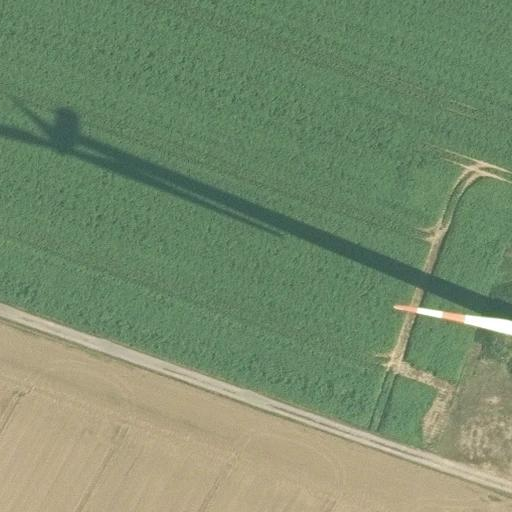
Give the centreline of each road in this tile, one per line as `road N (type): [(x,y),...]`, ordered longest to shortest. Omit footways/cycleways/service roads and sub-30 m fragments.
road 1 (track): [(511,489),(0,311)]
road 2 (track): [(469,477),(511,357)]
